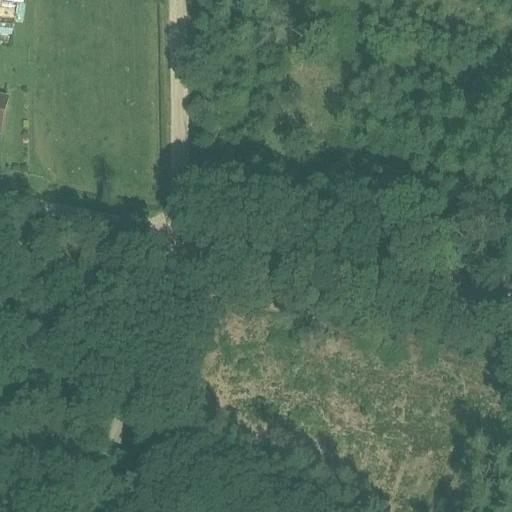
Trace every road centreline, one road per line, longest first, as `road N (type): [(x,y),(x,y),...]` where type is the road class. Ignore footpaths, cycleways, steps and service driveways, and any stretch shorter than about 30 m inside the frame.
road 1 (track): [(182,248),(511,311)]
road 2 (track): [(93,511),(182,248)]
road 3 (track): [(178,0),(182,248)]
road 4 (track): [(182,248),(0,207)]
